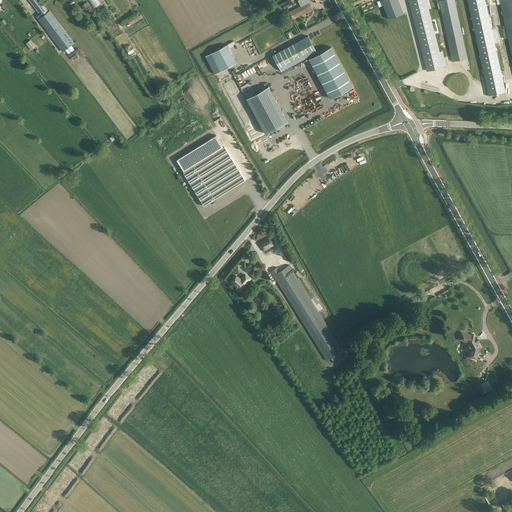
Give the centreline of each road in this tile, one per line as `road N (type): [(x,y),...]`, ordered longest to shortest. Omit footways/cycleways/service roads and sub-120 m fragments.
road 1 (unclassified): [(20,511),(107,395),(295,179),(351,141),(405,122)]
road 2 (tertiary): [(511,316),(410,130)]
road 3 (tertiary): [(405,122),(337,0)]
